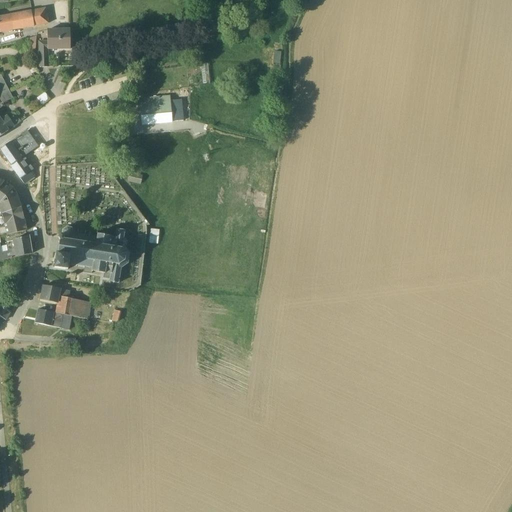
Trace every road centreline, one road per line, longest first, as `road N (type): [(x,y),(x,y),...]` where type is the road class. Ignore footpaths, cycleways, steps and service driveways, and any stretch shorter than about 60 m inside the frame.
road 1 (residential): [(0,165),(31,202),(38,233),(20,310),(0,330)]
road 2 (track): [(201,35),(91,66),(70,84),(65,101)]
road 3 (residential): [(125,83),(65,101),(0,143)]
